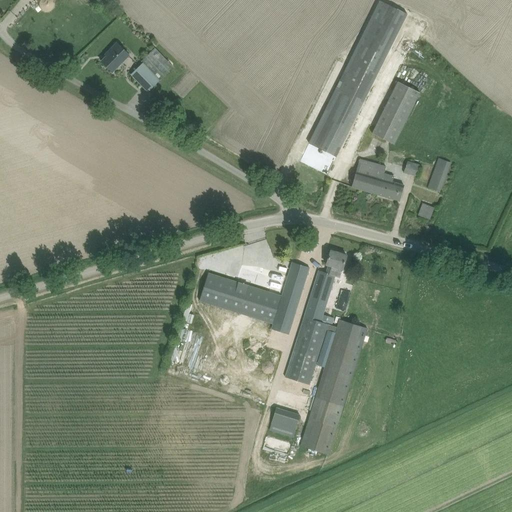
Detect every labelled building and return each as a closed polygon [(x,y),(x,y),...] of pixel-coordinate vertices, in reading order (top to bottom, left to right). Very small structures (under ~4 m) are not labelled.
[(375,79),(407,14),(380,0),(348,66),(300,161),(327,175),(335,158),(375,79)] [(400,42),(396,50),(405,54),(409,46),(400,42)] [(117,43),(116,44),(109,51),(110,53),(102,62),(112,72),(119,65),(129,55),(117,43)] [(164,74),(173,65),(154,47),(145,57),(164,74)] [(148,92),(160,81),(143,63),(131,74),(148,92)] [(420,93),(398,82),(372,133),(394,145),(420,93)] [(438,158),(428,188),(440,193),(451,163),(438,158)] [(400,201),(404,185),(392,182),(394,176),(384,173),(386,167),(360,159),(352,187),(400,201)] [(420,165),(407,161),(404,173),(416,177),(420,165)] [(430,220),(434,208),(422,203),(417,216),(430,220)] [(319,270),(304,317),(321,322),(330,291),(335,276),(340,278),(342,269),(343,269),(347,256),(331,251),(326,264),(328,265),(326,273),(319,270)] [(295,263),(292,262),(282,296),(208,273),(199,300),(273,324),(271,329),(288,335),(310,268),(295,263)] [(346,293),(341,306),(358,311),(362,298),(346,293)] [(325,368),(301,446),(328,455),(367,328),(340,320),(338,328),(328,325),(321,322),(304,317),(285,377),(309,384),(326,329),(337,332),(336,333),(325,368)] [(269,430),(293,436),(300,413),(276,407),(269,430)]
